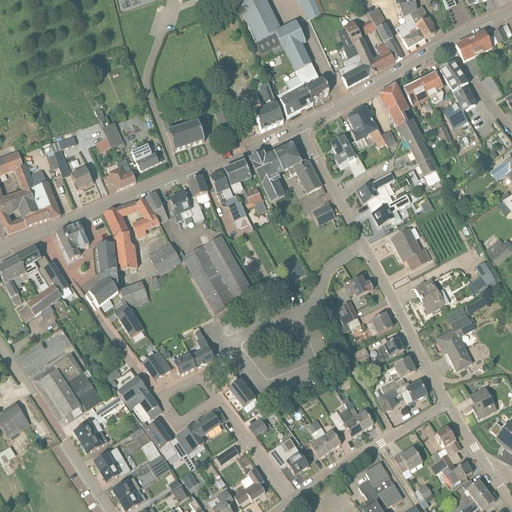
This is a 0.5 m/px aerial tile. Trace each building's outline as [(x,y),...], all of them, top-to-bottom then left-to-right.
[(274,34),(280,30),(264,0),(243,0),(244,1),(237,5),(236,6),(241,14),(257,45),(275,35),(274,34)] [(296,0),(306,22),(321,15),(314,0),(296,0)] [(397,0),(399,7),(403,19),(406,25),(400,28),(403,33),(399,36),(408,51),(424,42),(409,16),(417,12),(415,0),(414,0),(397,0)] [(456,7),(452,0),(442,0),(446,11),(456,7)] [(440,8),(440,7),(440,6),(440,5),(439,5),(439,4),(438,3),(437,3),(436,3),(435,3),(434,3),(433,3),(433,4),(432,4),(432,5),(432,6),(431,6),(431,7),(431,8),(432,9),(432,10),(433,10),(433,11),(434,11),(435,11),(435,12),(436,12),(437,12),(437,11),(438,11),(439,11),(439,10),(440,9),(440,8)] [(433,28),(424,14),(421,9),(417,12),(409,16),(424,42),(435,36),(431,30),(433,28)] [(388,36),(384,27),(386,26),(377,11),(367,16),(370,21),(376,31),(384,45),(385,44),(395,63),(402,60),(389,36),(388,36)] [(376,31),(370,21),(360,27),(365,37),(376,31)] [(327,92),(328,92),(322,81),(319,82),(314,73),(310,65),(311,65),(302,46),(306,44),(295,23),(280,30),(274,34),(275,35),(281,47),(295,74),(301,85),(304,90),(312,105),(313,104),(315,103),(317,102),(318,101),(317,100),(322,97),(323,99),(324,98),(326,98),(327,96),(328,96),(327,92)] [(377,74),(377,73),(367,52),(353,25),(345,29),(358,57),(360,61),(368,78),(377,74)] [(507,29),(506,27),(492,35),(494,38),(486,42),(482,34),(455,48),(464,64),(499,47),(507,43),(506,41),(511,37),(507,28),(507,29)] [(358,57),(345,29),(337,33),(346,50),(344,51),(348,62),(358,57)] [(281,47),(275,35),(257,45),(263,57),(271,52),(280,47),(281,47)] [(383,71),(394,64),(389,54),(386,49),(384,45),(376,49),(381,57),(378,59),(383,71)] [(274,57),(283,53),(280,47),(271,52),(274,57)] [(368,78),(360,61),(354,65),(357,71),(355,72),(352,66),(339,73),(342,80),(341,80),(347,90),(368,78)] [(456,104),(462,114),(475,107),(470,98),(467,100),(464,94),(467,93),(467,92),(464,94),(462,90),(468,86),(453,66),(440,72),(448,86),(453,94),(451,95),(456,104)] [(439,83),(435,75),(420,82),(429,99),(428,99),(433,108),(441,102),(435,93),(440,91),(440,86),(439,83)] [(420,82),(403,91),(408,102),(411,108),(420,104),(428,99),(429,99),(420,82)] [(301,85),(289,91),(301,113),(313,106),(312,105),(304,90),(301,85)] [(261,134),(283,125),(268,87),(259,90),(260,95),(256,97),(260,106),(251,109),(254,115),(261,134)] [(406,126),(406,125),(401,116),(408,113),(395,87),(394,88),(394,87),(378,97),(396,131),(406,126)] [(301,113),(289,91),(277,97),(287,120),(301,113)] [(223,137),(235,133),(225,104),(213,108),(223,137)] [(461,115),(462,114),(456,104),(441,113),(452,132),(466,124),(461,115)] [(94,110),(99,121),(103,119),(104,119),(99,108),(94,110)] [(371,135),(376,145),(379,150),(385,146),(377,131),(365,108),(348,117),(347,121),(353,133),(351,135),(355,144),(371,135)] [(169,120),(163,123),(174,154),(204,144),(197,124),(174,132),(169,120)] [(406,126),(396,131),(401,140),(403,139),(417,132),(412,122),(406,125),(406,126)] [(102,130),(106,142),(110,150),(122,145),(113,125),(102,130)] [(436,132),(443,147),(451,143),(444,128),(436,132)] [(390,132),(381,137),(387,149),(396,144),(390,132)] [(403,139),(409,149),(421,142),(423,142),(417,132),(403,139)] [(350,151),(343,139),(330,146),(337,158),(335,159),(338,164),(337,167),(340,173),(348,168),(354,178),(365,171),(358,159),(355,160),(350,151)] [(73,140),(61,144),(59,144),(61,152),(75,147),(73,140)] [(110,150),(106,142),(97,146),(101,155),(110,150)] [(416,164),(429,157),(421,142),(409,149),(416,164)] [(61,152),(58,144),(51,147),(53,154),(61,152)] [(290,170),(301,164),(293,148),(289,147),(272,155),(264,159),(263,156),(249,162),(270,206),(284,199),(274,178),(290,170)] [(77,148),(62,152),(64,158),(79,153),(77,148)] [(131,155),(140,173),(161,164),(158,156),(152,158),(148,148),(131,155)] [(62,180),(70,177),(61,152),(53,155),(62,180)] [(489,155),(493,161),(498,157),(494,152),(489,155)] [(0,221),(0,222),(2,225),(4,228),(3,228),(7,234),(8,235),(9,235),(26,229),(22,220),(38,214),(29,191),(34,189),(29,177),(28,177),(25,167),(23,168),(18,155),(0,162),(0,221)] [(511,156),(501,165),(508,175),(511,171),(511,156)] [(418,167),(429,187),(440,182),(435,173),(436,172),(429,157),(416,164),(418,167)] [(484,170),(492,165),(488,160),(480,165),(484,170)] [(136,185),(135,184),(126,161),(116,166),(118,171),(109,175),(117,193),(136,185)] [(290,177),(293,175),(296,174),(307,196),(321,189),(322,189),(309,164),(305,162),(301,164),(290,170),(288,171),(290,177)] [(238,200),(240,206),(243,213),(255,208),(258,216),(266,213),(257,191),(246,196),(244,192),(242,193),(239,185),(251,180),(244,164),(223,172),(233,197),(235,196),(237,200),(238,200)] [(76,185),(79,192),(93,185),(86,170),(70,177),(74,185),(76,185)] [(42,172),(29,177),(34,189),(29,191),(38,214),(22,220),(26,229),(48,220),(50,223),(60,219),(42,172)] [(233,200),(221,173),(221,175),(217,177),(216,175),(210,177),(211,179),(210,180),(220,206),(225,204),(227,209),(228,208),(234,223),(246,219),(243,213),(240,206),(238,207),(235,199),(233,200)] [(408,176),(411,181),(416,178),(413,173),(408,176)] [(390,174),(389,175),(358,192),(360,196),(358,197),(363,206),(367,204),(369,209),(380,204),(375,193),(395,182),(390,174)] [(209,202),(207,195),(201,179),(187,184),(191,195),(184,198),(189,210),(199,207),(209,202)] [(422,187),(419,181),(413,185),(416,191),(422,187)] [(507,194),(500,198),(503,203),(510,198),(507,194)] [(160,206),(155,196),(146,200),(159,224),(168,221),(160,206)] [(189,210),(184,198),(184,196),(182,197),(181,196),(176,198),(176,199),(171,201),(171,200),(170,201),(174,211),(173,211),(173,212),(172,212),(176,224),(192,218),(194,224),(204,221),(199,207),(189,210)] [(379,229),(391,222),(393,226),(401,222),(396,213),(410,205),(406,197),(386,207),(383,202),(380,204),(369,209),(372,215),(371,215),(372,216),(373,215),(375,218),(374,219),(379,229)] [(159,226),(145,202),(144,202),(137,206),(145,222),(132,227),(137,240),(146,236),(144,233),(159,226)] [(424,215),(432,211),(427,202),(420,207),(424,215)] [(511,214),(511,208),(509,211),(503,204),(497,208),(505,219),(511,213),(511,214)] [(312,215),(318,228),(335,219),(329,206),(312,215)] [(113,240),(113,241),(114,247),(117,273),(136,271),(134,249),(131,247),(129,247),(128,235),(120,218),(127,216),(125,208),(118,210),(116,211),(115,212),(110,214),(110,213),(104,215),(115,240),(113,240)] [(211,224),(213,230),(219,228),(217,222),(211,224)] [(80,257),(77,251),(80,250),(80,251),(88,247),(79,226),(56,235),(69,262),(80,257)] [(391,241),(396,250),(397,250),(401,257),(404,261),(402,263),(407,260),(412,270),(411,271),(411,272),(430,262),(424,251),(420,253),(409,232),(410,232),(409,231),(390,241),(391,242),(391,241)] [(215,317),(253,295),(221,238),(183,260),(186,267),(215,317)] [(159,277),(181,264),(169,245),(148,258),(159,277)] [(482,253),(478,245),(473,248),(477,256),(482,253)] [(502,246),(488,258),(495,266),(509,254),(502,246)] [(98,309),(118,295),(115,273),(117,273),(114,247),(113,247),(96,249),(99,276),(104,275),(105,283),(85,298),(91,305),(94,303),(98,309)] [(38,289),(45,285),(33,265),(40,260),(34,249),(27,253),(28,256),(25,257),(17,261),(27,281),(28,281),(27,278),(33,275),(35,278),(33,278),(38,289)] [(49,291),(53,288),(58,296),(68,289),(53,265),(49,267),(44,258),(40,261),(40,260),(33,265),(45,285),(49,291)] [(20,285),(27,281),(17,261),(0,269),(0,274),(14,304),(20,301),(15,292),(22,289),(20,285)] [(472,297),(477,294),(495,282),(484,265),(475,270),(480,279),(471,285),(467,288),(472,297)] [(156,278),(150,281),(154,291),(160,289),(159,286),(163,284),(161,279),(157,280),(156,278)] [(350,285),(345,288),(350,298),(355,295),(357,300),(373,292),(369,284),(364,286),(361,279),(349,285),(350,285)] [(442,292),(438,295),(431,283),(414,292),(420,303),(421,302),(424,307),(428,315),(427,316),(428,316),(449,305),(442,292)] [(49,308),(60,299),(58,296),(53,288),(49,291),(37,299),(45,311),(49,308)] [(26,324),(35,318),(40,314),(45,311),(37,299),(18,313),(26,324)] [(483,300),(466,310),(469,315),(487,305),(483,300)] [(349,304),(345,306),(344,304),(340,306),(345,317),(343,318),(339,320),(343,327),(357,320),(349,304)] [(123,308),(113,314),(130,340),(143,333),(129,311),(129,310),(126,305),(123,308)] [(49,308),(45,311),(40,314),(44,320),(53,313),(49,308)] [(378,336),(392,329),(385,316),(371,323),(371,324),(367,327),(372,338),(377,335),(378,336)] [(453,333),(436,342),(444,357),(447,355),(453,367),(458,365),(461,371),(471,365),(458,340),(474,331),(467,317),(449,326),(453,333)] [(337,330),(341,337),(361,327),(357,320),(343,327),(337,330)] [(204,340),(196,343),(200,352),(189,357),(195,370),(214,362),(204,340)] [(390,360),(404,352),(398,340),(377,351),(381,358),(376,360),(379,365),(384,362),(389,359),(390,360)] [(351,357),(356,364),(369,357),(365,349),(351,357)] [(141,366),(154,384),(170,372),(157,354),(141,366)] [(31,382),(59,423),(65,420),(68,425),(101,403),(82,374),(70,356),(31,382)] [(173,365),(179,378),(195,370),(189,357),(173,365)] [(82,358),(77,360),(82,374),(87,372),(82,358)] [(395,391),(405,386),(402,380),(415,374),(408,360),(394,368),(398,374),(390,378),(392,382),(379,389),(384,397),(395,391)] [(96,368),(92,361),(85,366),(89,372),(96,368)] [(116,372),(106,379),(113,389),(117,386),(113,382),(120,377),(116,372)] [(146,391),(137,379),(117,394),(125,405),(146,391)] [(243,410),(255,401),(240,381),(228,390),(243,410)] [(408,385),(405,386),(395,391),(398,397),(402,395),(408,406),(427,397),(420,384),(410,389),(408,385)] [(139,406),(150,421),(162,413),(146,391),(125,405),(130,412),(139,406)] [(484,391),(469,399),(475,412),(473,413),(478,422),(496,413),(484,391)] [(376,401),(384,415),(391,411),(384,397),(376,401)] [(316,399),(309,403),(312,407),(318,404),(316,399)] [(347,411),(348,413),(353,410),(349,403),(348,404),(345,399),(341,402),(344,406),(347,411)] [(99,421),(115,409),(111,404),(95,415),(99,421)] [(0,426),(9,440),(29,426),(15,406),(0,416),(0,426)] [(200,440),(226,423),(218,410),(192,427),(200,440)] [(345,431),(351,441),(362,434),(354,421),(347,411),(338,417),(336,414),(329,418),(340,434),(345,431)] [(365,414),(358,418),(354,421),(362,434),(373,427),(365,414)] [(260,420),(249,428),(255,438),(266,430),(260,420)] [(94,422),(74,434),(74,435),(75,435),(81,445),(95,437),(94,437),(91,431),(97,428),(94,422)] [(175,438),(170,441),(156,423),(148,429),(145,432),(144,432),(158,450),(166,462),(176,456),(180,461),(187,456),(175,438)] [(316,423),(312,426),(316,433),(320,430),(316,423)] [(511,455),(511,454),(511,428),(508,425),(506,427),(504,425),(501,429),(496,424),(489,432),(496,439),(495,440),(511,455)] [(311,436),(316,433),(312,426),(307,429),(311,436)] [(192,427),(175,438),(187,456),(204,446),(200,440),(192,427)] [(137,442),(141,448),(150,442),(146,436),(145,436),(142,429),(138,432),(133,434),(130,436),(134,444),(137,442)] [(461,452),(447,429),(441,433),(441,432),(436,434),(437,435),(436,436),(450,458),(456,455),(461,452)] [(95,437),(81,445),(87,455),(87,456),(107,444),(101,433),(94,437),(95,437)] [(332,434),(325,438),(321,441),(329,454),(341,447),(332,434)] [(329,454),(321,441),(316,444),(310,448),(319,461),(329,454)] [(141,448),(145,455),(155,449),(151,443),(141,448)] [(283,452),(280,447),(268,455),(280,471),(287,466),(294,478),(308,468),(300,456),(299,456),(293,446),(283,452)] [(239,456),(233,447),(221,455),(227,464),(239,456)] [(15,457),(10,449),(0,455),(0,464),(1,466),(15,457)] [(422,465),(413,450),(400,458),(399,457),(393,460),(402,474),(407,471),(409,473),(422,465)] [(100,474),(119,463),(122,461),(119,457),(117,458),(113,452),(94,464),(94,465),(100,474)] [(156,481),(170,472),(161,457),(147,466),(156,481)] [(449,461),(435,470),(431,472),(434,478),(443,472),(452,467),(449,461)] [(125,473),(119,463),(100,474),(106,484),(106,485),(119,477),(119,476),(125,473)] [(190,474),(196,470),(191,464),(186,467),(190,474)] [(402,501),(389,480),(380,465),(364,474),(369,483),(358,490),(362,497),(363,496),(367,502),(364,504),(368,511),(366,511),(416,511),(414,507),(413,508),(415,510),(412,511),(382,511),(386,510),(387,511),(402,501)] [(472,475),(466,465),(455,472),(452,467),(443,473),(448,482),(452,488),(458,484),(466,479),(472,475)] [(233,499),(239,507),(253,498),(255,501),(265,495),(259,487),(264,483),(255,470),(247,476),(253,485),(233,499)] [(197,485),(191,475),(182,481),(189,491),(197,485)] [(133,480),(112,492),(113,493),(119,503),(133,495),(139,491),(144,488),(138,478),(133,481),(133,480)] [(215,483),(220,490),(225,487),(220,480),(215,483)] [(168,487),(171,492),(180,487),(177,482),(168,487)] [(463,511),(487,493),(478,483),(466,492),(469,497),(462,503),(464,504),(457,509),(459,511),(463,511)] [(418,493),(421,498),(429,493),(426,488),(418,493)] [(177,498),(184,494),(181,489),(174,493),(177,498)] [(229,511),(227,507),(233,503),(226,492),(216,499),(220,506),(211,511),(229,511)] [(429,493),(421,498),(424,501),(431,496),(429,493)] [(474,511),(479,509),(481,511),(483,511),(494,503),(487,493),(463,511),(474,511)] [(136,500),(133,495),(119,503),(124,511),(129,511),(140,506),(146,502),(142,497),(136,500)] [(424,502),(424,501),(421,498),(418,500),(421,504),(420,504),(424,510),(428,508),(424,502)] [(193,511),(201,511),(194,502),(189,505),(193,511)]
